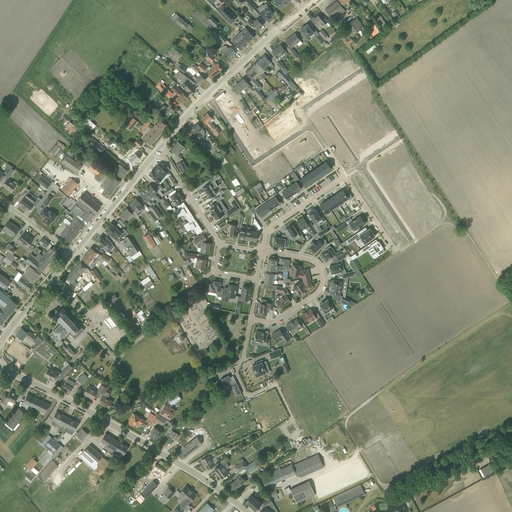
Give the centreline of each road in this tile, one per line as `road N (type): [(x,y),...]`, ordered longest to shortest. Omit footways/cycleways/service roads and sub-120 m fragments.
road 1 (tertiary): [(159,149),(202,98),(314,0)]
road 2 (residential): [(98,417),(242,360),(249,319)]
road 3 (tertiary): [(247,511),(98,417)]
road 4 (residential): [(249,319),(270,323),(322,284),(309,259),(262,251)]
road 5 (tertiary): [(73,252),(159,149)]
